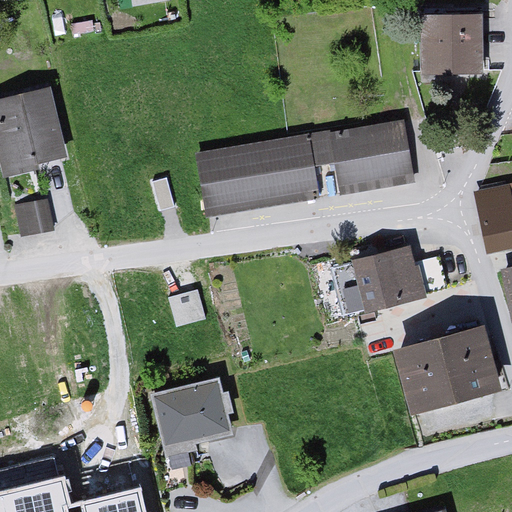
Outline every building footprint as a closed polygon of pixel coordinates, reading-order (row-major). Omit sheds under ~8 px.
[(478,69),(477,13),(420,14),(420,69),(478,69)] [(72,23),(74,34),(92,31),(91,20),(72,23)] [(0,100),(0,173),(59,160),(43,90),(0,100)] [(411,182),(401,124),(191,159),(201,217),(316,198),(311,171),(329,168),(333,195),(411,182)] [(169,176),(152,181),(160,210),(177,205),(169,176)] [(511,186),(485,194),(500,246),(511,242),(511,186)] [(42,201),(13,208),(20,237),(49,230),(42,201)] [(401,249),(344,262),(356,313),(413,301),(401,249)] [(511,267),(501,270),(510,318),(511,317),(511,267)] [(170,296),(178,325),(203,317),(194,288),(170,296)] [(487,390),(469,330),(386,355),(404,415),(487,390)] [(208,377),(141,393),(154,449),(221,433),(208,377)] [(145,511),(139,488),(71,505),(63,477),(0,492),(0,511),(145,511)]
